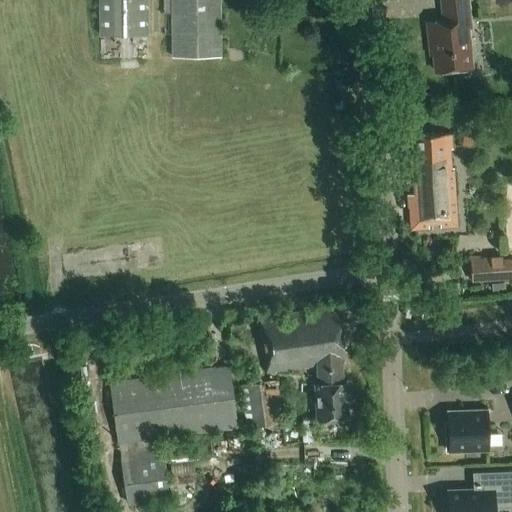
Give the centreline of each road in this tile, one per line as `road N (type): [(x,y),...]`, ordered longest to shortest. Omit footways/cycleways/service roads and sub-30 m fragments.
road 1 (residential): [(0,331),(386,270)]
road 2 (residential): [(386,270),(362,0)]
road 3 (residential): [(396,511),(386,270)]
